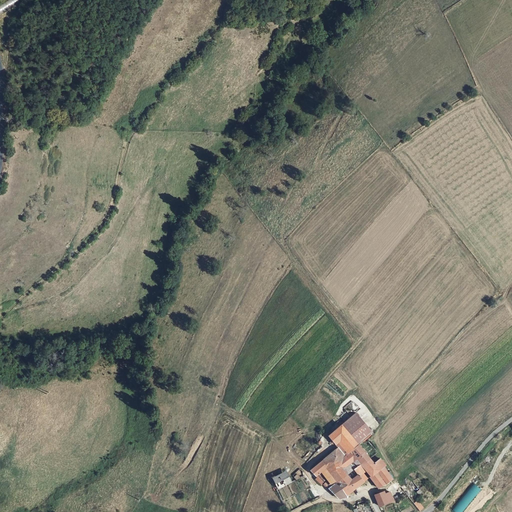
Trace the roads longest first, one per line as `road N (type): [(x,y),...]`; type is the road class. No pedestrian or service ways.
road 1 (track): [(230,0),(228,15),(129,139),(98,231),(0,316)]
road 2 (unclassified): [(426,511),(511,420)]
